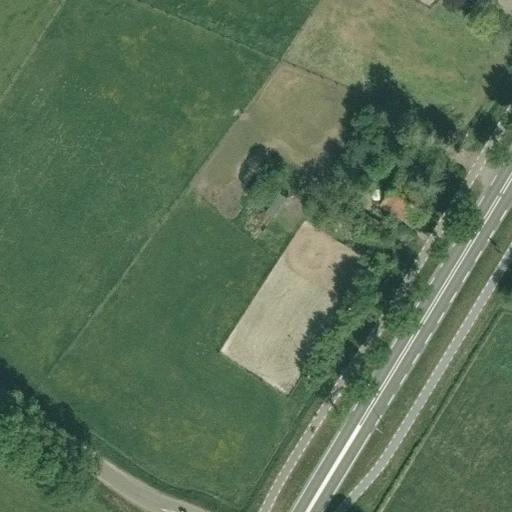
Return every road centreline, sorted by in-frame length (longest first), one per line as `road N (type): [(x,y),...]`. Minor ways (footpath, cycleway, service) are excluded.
road 1 (primary): [(306,511),(511,176)]
road 2 (residential): [(181,511),(140,494),(0,394)]
